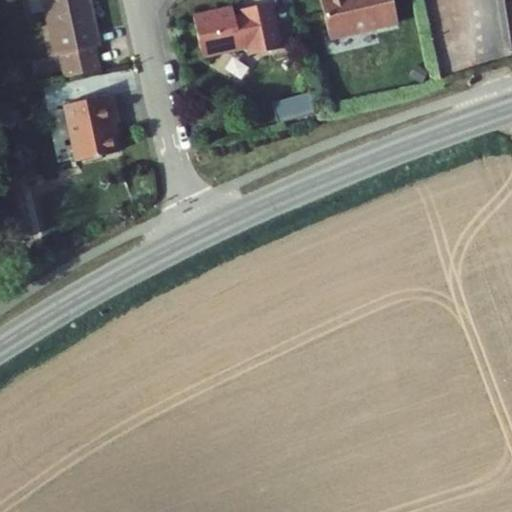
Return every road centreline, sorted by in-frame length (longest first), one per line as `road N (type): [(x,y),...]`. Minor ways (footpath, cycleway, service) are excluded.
road 1 (tertiary): [(195,236),(332,174),(511,108)]
road 2 (residential): [(139,0),(195,236)]
road 3 (tertiary): [(0,346),(195,236)]
